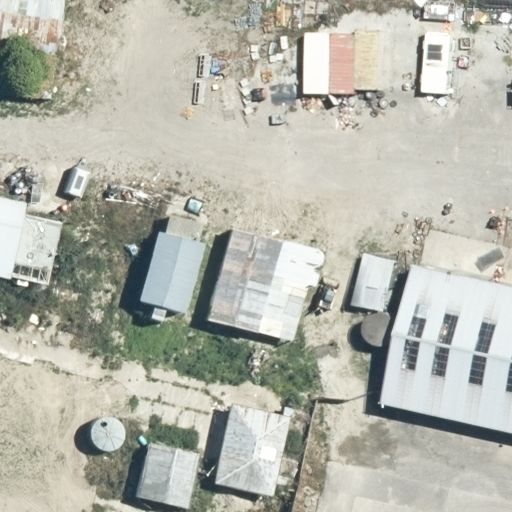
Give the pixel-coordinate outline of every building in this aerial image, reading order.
[(73,5),(43,0),(0,0),(0,98),(1,95),(54,105),(73,5)] [(0,273),(50,283),(64,210),(0,198),(0,273)] [(321,251),(227,230),(206,326),(293,345),(306,287),(313,288),(321,251)] [(177,317),(185,319),(185,318),(204,249),(156,236),(136,305),(177,317)] [(386,399),(511,427),(511,283),(418,261),(386,399)] [(119,286),(93,282),(86,324),(112,329),(119,286)] [(96,370),(0,349),(0,467),(5,468),(2,482),(59,494),(75,420),(85,422),(96,370)] [(266,501),(287,412),(231,398),(210,488),(266,501)] [(199,455),(145,445),(136,499),(189,509),(199,455)]
